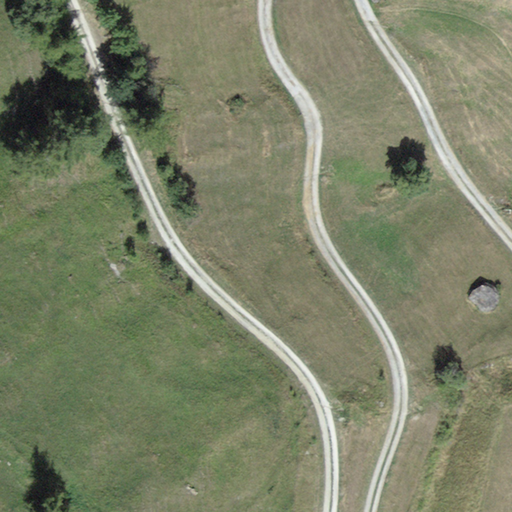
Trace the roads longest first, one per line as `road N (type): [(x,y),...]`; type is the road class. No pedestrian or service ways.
road 1 (track): [(70,0),(141,185),(190,274),(258,321),(302,366),(328,417),(330,511)]
road 2 (track): [(380,511),(405,377),(382,320),(323,246),(314,204),(318,124),(280,75),(264,19),(267,0)]
road 3 (track): [(358,0),(511,242)]
